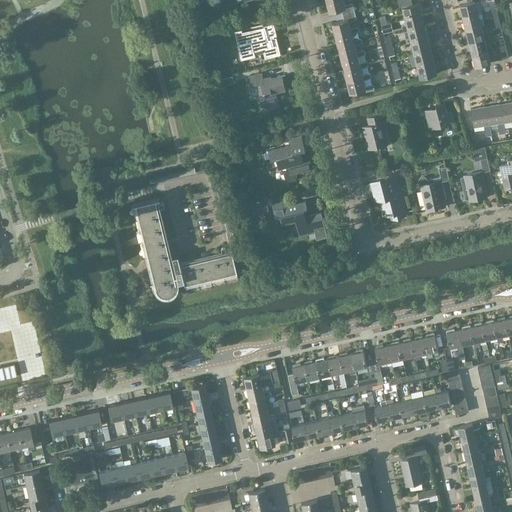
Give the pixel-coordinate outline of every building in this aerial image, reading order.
[(341,8),(342,14),(354,11),(352,3),(345,5),(343,0),(325,0),(329,11),(341,8)] [(410,0),(399,0),(397,1),(399,9),(403,8),(402,6),(412,3),(410,0)] [(459,4),(462,16),(478,13),(475,0),(472,1),(467,2),(459,4)] [(402,6),(403,8),(405,18),(421,14),(418,2),(412,3),(402,6)] [(491,10),(494,22),(499,20),(496,8),(491,10)] [(332,22),(335,34),(358,28),(358,26),(350,28),(348,21),(356,18),(354,11),(342,14),(344,19),(332,22)] [(462,16),(465,28),(481,25),(478,13),(462,16)] [(403,31),(404,31),(424,25),(421,14),(405,18),(407,24),(401,25),(403,31)] [(499,20),(494,22),(497,33),(502,32),(499,20)] [(273,22),(266,24),(266,25),(241,31),(240,28),(233,30),(237,44),(239,44),(242,58),(254,55),(253,50),(262,48),(265,57),(280,53),(273,22)] [(410,36),(411,41),(427,37),(424,25),(404,31),(405,37),(410,36)] [(468,40),(483,37),(481,25),(465,28),(466,33),(465,34),(464,35),(466,39),(467,40),(468,40)] [(338,45),(361,40),(361,38),(353,40),(352,33),(359,30),(358,28),(335,34),(338,45)] [(505,45),(502,32),(497,33),(500,46),(505,45)] [(411,41),(414,53),(430,48),(427,37),(411,41)] [(486,49),(483,37),(468,40),(471,52),(486,49)] [(362,42),(361,40),(338,45),(341,57),(364,51),(364,50),(356,51),(354,44),(362,42)] [(505,45),(500,46),(499,46),(502,59),(508,58),(505,45)] [(430,48),(414,53),(417,64),(433,60),(430,48)] [(489,61),(486,49),(471,52),(474,65),(489,61)] [(343,69),(367,63),(367,62),(359,63),(357,56),(365,53),(364,51),(341,57),(343,69)] [(436,72),(433,60),(417,64),(420,76),(436,72)] [(368,65),(367,63),(343,69),(346,81),(370,75),(370,73),(362,75),(360,67),(368,65)] [(258,94),(260,105),(277,101),(274,91),(285,89),(281,75),(271,77),(270,74),(262,76),(261,72),(248,75),(251,85),(256,84),(258,94)] [(371,76),(370,75),(346,81),(349,92),(365,88),(366,91),(374,89),(373,85),(365,87),(363,79),(371,76)] [(402,111),(421,106),(419,100),(400,105),(402,111)] [(440,122),(452,119),(450,110),(446,111),(444,101),(436,103),(436,105),(423,109),(429,128),(441,125),(440,122)] [(511,104),(511,101),(497,103),(502,133),(505,132),(503,121),(511,120),(511,119),(511,104)] [(497,103),(484,105),(488,135),(491,134),(489,124),(494,123),(497,122),(499,133),(502,133),(497,103)] [(485,135),(488,135),(484,105),(470,107),(473,126),(483,125),(485,135)] [(362,126),(365,135),(367,134),(371,147),(386,143),(381,122),(382,122),(380,114),(367,117),(369,125),(362,126)] [(290,144),(267,149),(269,159),(275,158),(278,167),(284,165),(285,168),(283,173),(284,178),(288,181),(294,179),(296,175),(296,173),(309,169),(308,162),(310,162),(307,150),(305,150),(301,135),(288,138),(290,144)] [(511,156),(506,158),(507,163),(498,165),(504,192),(511,189),(511,156)] [(482,171),(489,170),(486,158),(480,159),(482,171)] [(419,183),(419,184),(420,184),(426,211),(445,206),(444,198),(446,198),(443,184),(441,184),(440,181),(449,180),(446,166),(438,168),(440,176),(427,179),(425,177),(423,176),(421,177),(419,178),(418,181),(419,183)] [(463,175),(464,176),(460,177),(465,198),(467,199),(469,199),(469,200),(486,196),(485,194),(489,193),(486,181),(484,173),(482,172),(480,172),(480,170),(463,174),(463,175)] [(388,178),(375,182),(380,199),(381,198),(382,202),(381,203),(384,216),(397,212),(398,217),(408,215),(404,198),(402,198),(399,188),(401,188),(398,174),(387,176),(388,178)] [(306,208),(304,199),(287,204),(284,195),(270,198),(273,208),(278,207),(282,222),(295,219),(299,235),(314,231),(316,238),(326,235),(320,212),(306,215),(304,208),(306,208)] [(130,204),(130,205),(135,204),(153,280),(149,281),(150,287),(155,294),(164,299),(174,295),(179,286),(178,280),(182,279),(186,294),(187,294),(184,284),(235,272),(237,282),(238,282),(230,248),(229,248),(230,252),(180,265),(179,260),(178,260),(176,254),(168,256),(154,199),(158,198),(158,197),(130,204)] [(266,200),(250,204),(253,213),(268,209),(266,200)] [(228,243),(234,242),(231,230),(226,231),(225,232),(228,243)] [(493,321),(497,336),(498,342),(503,341),(502,335),(509,334),(505,319),(505,317),(497,318),(497,320),(493,321)] [(485,339),(497,336),(493,321),(493,319),(486,321),(486,323),(482,324),(485,339)] [(485,339),(482,324),(482,322),(474,324),(474,326),(470,327),(473,341),(475,347),(480,346),(479,340),(485,339)] [(463,328),(459,329),(462,344),(473,341),(470,327),(470,325),(463,326),(463,328)] [(465,358),(462,344),(459,329),(454,330),(454,328),(446,330),(450,347),(456,345),(459,359),(465,358)] [(231,334),(233,340),(242,338),(241,332),(231,334)] [(423,337),(426,352),(427,357),(433,356),(432,351),(438,349),(434,333),(426,334),(427,336),(423,337)] [(411,340),(414,354),(415,358),(420,357),(420,353),(426,352),(423,337),(422,335),(415,337),(415,339),(411,340)] [(404,341),(399,342),(402,357),(414,354),(411,340),(411,338),(403,339),(404,341)] [(402,357),(399,342),(399,341),(391,342),(391,344),(387,345),(390,360),(402,357)] [(379,362),(390,360),(387,345),(383,346),(383,344),(375,346),(379,362)] [(351,353),(355,368),(367,365),(363,348),(355,350),(355,352),(351,353)] [(355,371),(355,368),(351,353),(347,354),(347,352),(339,354),(340,356),(343,370),(349,369),(350,372),(355,371)] [(347,386),(343,370),(340,356),(335,356),(335,355),(327,356),(328,358),(331,373),(338,372),(341,387),(347,386)] [(316,359),(316,361),(319,376),(331,373),(328,358),(324,359),(323,357),(316,359)] [(452,357),(446,358),(448,371),(455,370),(452,357)] [(464,358),(466,367),(473,366),(471,357),(464,358)] [(448,371),(446,358),(439,360),(442,372),(448,371)] [(319,376),(316,361),(312,362),(312,360),(304,362),(304,363),(308,378),(319,376)] [(308,381),(308,378),(304,363),(300,364),(300,362),(292,364),(296,380),(296,381),(303,380),(303,382),(308,381)] [(14,363),(2,366),(5,379),(17,376),(14,363)] [(492,364),(495,377),(500,375),(498,363),(492,364)] [(477,366),(479,372),(491,369),(490,364),(477,366)] [(270,371),(271,376),(260,379),(259,372),(242,376),(244,384),(246,384),(247,388),(262,385),(272,382),(273,382),(279,381),(277,369),(270,371)] [(491,369),(479,372),(480,378),(493,375),(491,369)] [(374,372),(378,387),(384,386),(381,370),(374,372)] [(446,373),(448,379),(460,377),(459,370),(446,373)] [(372,389),(378,387),(374,372),(368,373),(370,383),(372,388),(372,389)] [(480,378),(481,384),(494,381),(493,375),(480,378)] [(460,377),(448,379),(449,385),(461,382),(460,377)] [(298,393),(296,381),(296,380),(289,382),(292,394),(298,393)] [(494,381),(481,384),(483,389),(495,387),(494,381)] [(463,388),(461,382),(449,385),(450,391),(463,388)] [(190,387),(193,400),(207,397),(204,384),(190,387)] [(248,396),(249,400),(268,396),(271,395),(269,390),(263,391),(262,385),(247,388),(245,388),(247,396),(248,396)] [(434,388),(435,393),(438,407),(451,404),(448,390),(441,392),(440,387),(434,388)] [(483,389),(484,395),(496,392),(495,387),(483,389)] [(463,388),(450,391),(451,396),(464,393),(463,388)] [(174,392),(176,404),(182,403),(183,402),(180,391),(174,392)] [(169,392),(156,394),(159,408),(172,406),(169,392)] [(372,392),(366,393),(367,395),(367,399),(369,406),(375,405),(372,392)] [(484,395),(485,401),(498,398),(496,392),(484,395)] [(416,393),(410,394),(414,412),(426,409),(423,396),(417,397),(416,393)] [(435,393),(423,396),(426,409),(438,407),(435,393)] [(451,396),(453,402),(465,399),(464,393),(451,396)] [(156,394),(144,397),(147,411),(159,408),(156,394)] [(414,412),(410,394),(404,396),(405,400),(399,401),(402,415),(414,412)] [(268,396),(249,400),(248,400),(249,408),(251,407),(252,412),(267,408),(272,407),(271,401),(269,402),(268,396)] [(144,397),(132,400),(135,414),(147,411),(144,397)] [(207,397),(193,400),(196,412),(209,409),(207,397)] [(289,408),(301,405),(299,398),(288,401),(289,408)] [(390,417),(402,415),(399,401),(393,402),(392,398),(386,399),(390,417)] [(498,398),(485,401),(486,406),(499,403),(498,398)] [(378,420),(390,417),(386,399),(380,401),(381,405),(375,406),(378,420)] [(465,399),(453,402),(454,408),(467,405),(465,399)] [(132,400),(120,402),(123,416),(135,414),(132,400)] [(110,419),(123,416),(120,402),(107,405),(110,419)] [(486,406),(488,412),(500,409),(499,403),(486,406)] [(468,411),(467,405),(454,408),(456,414),(468,411)] [(351,407),(352,412),(355,426),(368,423),(365,409),(357,411),(356,406),(351,407)] [(254,419),(255,423),(270,420),(275,419),(273,413),(268,415),(267,408),(252,412),(250,412),(252,419),(254,419)] [(98,409),(85,412),(88,426),(101,423),(98,409)] [(212,421),(209,409),(196,412),(199,424),(212,421)] [(500,409),(488,412),(489,418),(502,415),(500,409)] [(327,412),(328,417),(331,431),(343,428),(340,415),(333,416),(332,411),(327,412)] [(85,412),(73,415),(76,429),(88,426),(85,412)] [(352,412),(340,415),(343,428),(355,426),(352,412)] [(64,431),(76,429),(73,415),(61,418),(64,431)] [(328,417),(316,420),(319,434),(331,431),(328,417)] [(52,434),(64,431),(61,418),(48,420),(52,434)] [(270,420),(255,423),(253,424),(255,431),(256,431),(257,435),(272,432),(277,431),(275,425),(271,426),(270,420)] [(316,420),(304,423),(307,436),(319,434),(316,420)] [(199,424),(201,436),(215,433),(212,421),(199,424)] [(461,438),(475,435),(481,433),(479,427),(473,429),(472,422),(458,425),(461,438)] [(295,439),(307,436),(304,423),(292,426),(295,439)] [(101,427),(104,440),(110,439),(107,426),(101,427)] [(29,427),(17,430),(20,445),(32,442),(29,427)] [(277,431),(272,432),(257,435),(258,439),(257,439),(258,447),(275,444),(273,437),(284,435),(286,442),(292,440),(290,428),(283,429),(277,431)] [(17,430),(5,432),(9,448),(20,445),(17,430)] [(5,432),(0,433),(0,449),(9,448),(5,432)] [(215,433),(201,436),(204,449),(218,446),(215,433)] [(475,435),(461,438),(464,450),(478,447),(475,435)] [(406,449),(408,456),(427,452),(425,445),(406,449)] [(220,458),(218,446),(204,449),(207,461),(220,458)] [(479,453),(478,447),(464,450),(466,462),(480,459),(485,458),(484,452),(479,453)] [(184,452),(171,454),(175,468),(187,465),(184,452)] [(171,454),(159,457),(162,471),(175,468),(171,454)] [(406,485),(421,482),(415,456),(400,460),(406,485)] [(159,457),(147,460),(150,474),(162,471),(159,457)] [(138,476),(135,463),(134,459),(129,460),(130,464),(123,465),(126,479),(138,476)] [(480,459),(466,462),(469,474),(483,471),(480,459)] [(147,460),(135,463),(138,476),(150,474),(147,460)] [(110,464),(111,468),(114,482),(126,479),(123,465),(116,467),(115,463),(110,464)] [(330,464),(323,465),(326,477),(332,476),(330,464)] [(323,465),(317,466),(320,478),(326,477),(323,465)] [(314,480),(320,478),(317,466),(311,468),(314,480)] [(350,469),(353,481),(368,478),(365,466),(350,469)] [(8,468),(2,469),(3,475),(9,474),(13,473),(11,467),(8,468)] [(114,482),(111,468),(98,471),(101,485),(114,482)] [(308,481),(314,480),(311,468),(305,469),(308,481)] [(23,473),(25,485),(41,481),(38,469),(23,473)] [(305,469),(299,471),(302,483),(308,481),(305,469)] [(296,484),(302,483),(299,471),(293,472),(296,484)] [(485,477),(483,471),(469,474),(472,486),(491,482),(489,476),(485,477)] [(368,478),(353,481),(355,493),(371,489),(368,478)] [(25,485),(28,496),(44,493),(41,481),(25,485)] [(494,494),(491,482),(472,486),(475,499),(489,495),(494,494)] [(227,487),(221,488),(223,500),(230,499),(227,487)] [(221,488),(215,490),(217,502),(223,500),(221,488)] [(248,492),(251,504),(266,501),(264,488),(248,492)] [(416,492),(418,500),(410,502),(412,511),(428,511),(426,502),(437,499),(434,488),(416,492)] [(374,501),(371,489),(355,493),(358,504),(374,501)] [(215,490),(208,491),(212,503),(217,502),(215,490)] [(206,504),(212,503),(208,491),(202,492),(206,504)] [(200,506),(206,504),(202,492),(196,494),(200,506)] [(44,493),(28,496),(31,508),(47,505),(44,493)] [(193,507),(200,506),(196,494),(190,495),(193,507)] [(489,495),(475,499),(478,511),(491,507),(489,495)] [(300,503),(301,511),(315,511),(319,511),(316,499),(300,503)] [(268,511),(266,501),(251,504),(252,511),(268,511)] [(358,504),(359,511),(376,511),(374,501),(358,504)]
